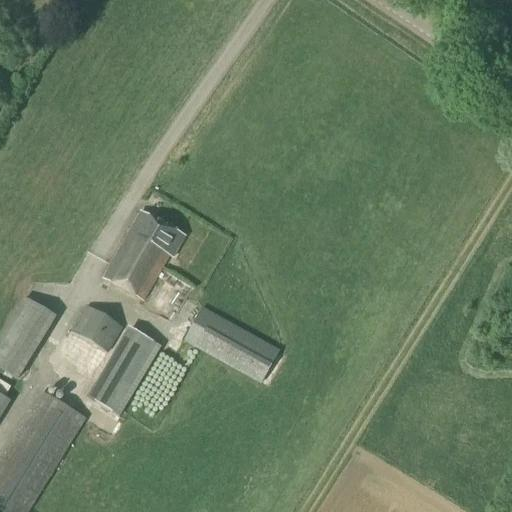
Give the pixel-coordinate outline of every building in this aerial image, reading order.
[(171,258),(182,237),(139,213),(119,250),(110,266),(103,279),(142,301),(167,256),(171,258)] [(0,371),(16,381),(54,319),(23,300),(0,337),(0,371)] [(105,354),(120,328),(84,307),(68,333),(105,354)] [(259,386),(278,353),(201,309),(182,343),(259,386)] [(118,418),(159,349),(127,330),(86,399),(118,418)] [(0,511),(27,511),(84,421),(40,393),(0,457),(0,511)] [(0,417),(9,403),(0,397),(0,417)]
